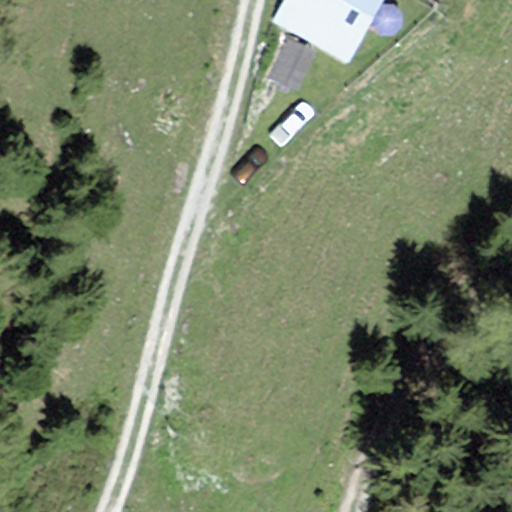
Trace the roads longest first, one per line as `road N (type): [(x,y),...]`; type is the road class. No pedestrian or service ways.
road 1 (track): [(104,511),(262,0)]
road 2 (track): [(511,283),(421,372),(382,424),(354,511)]
